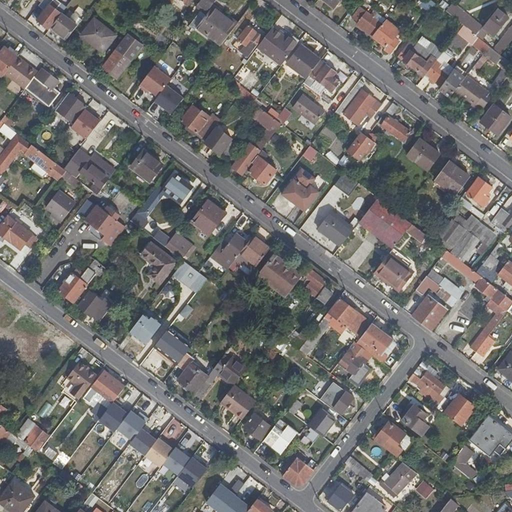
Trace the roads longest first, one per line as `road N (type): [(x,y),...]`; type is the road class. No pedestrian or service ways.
road 1 (residential): [(425,340),(0,14)]
road 2 (residential): [(0,271),(302,502)]
road 3 (residential): [(511,174),(282,0)]
road 4 (residential): [(425,340),(302,502)]
